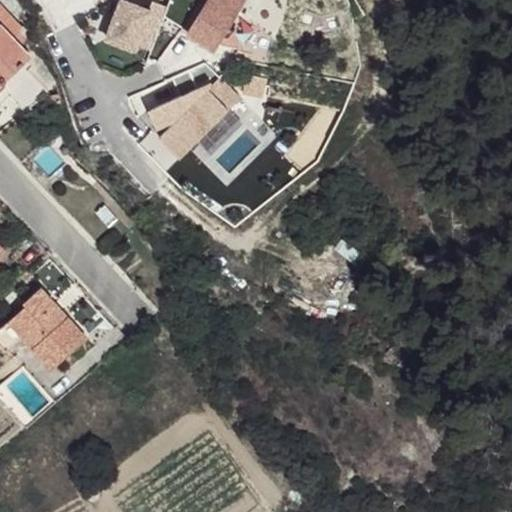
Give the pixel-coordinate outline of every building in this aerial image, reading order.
[(174,0),(164,17),(218,47),(244,0),(174,0)] [(21,26),(1,4),(0,4),(0,24),(11,36),(21,26)] [(11,36),(0,24),(0,90),(3,88),(10,95),(25,112),(55,84),(38,54),(25,41),(30,35),(21,26),(11,36)] [(0,90),(0,105),(10,95),(3,88),(0,90)] [(13,317),(57,366),(87,339),(62,311),(57,315),(50,308),(55,303),(40,288),(23,303),(25,306),(13,317)] [(50,308),(57,315),(62,311),(55,303),(50,308)] [(52,369),(57,366),(13,317),(0,328),(0,343),(7,351),(23,337),(52,369)]
